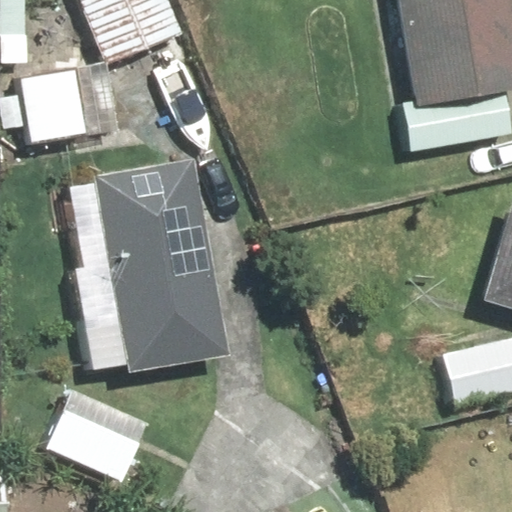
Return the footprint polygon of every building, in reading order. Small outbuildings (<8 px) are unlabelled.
[(12,0),(0,0),(0,64),(12,65),(12,0)] [(162,0),(62,0),(85,58),(172,26),(162,0)] [(511,93),(511,55),(502,0),(385,0),(405,112),(511,93)] [(89,66),(0,84),(0,98),(12,156),(104,138),(89,66)] [(220,361),(185,162),(83,180),(118,378),(220,361)] [(474,300),(511,311),(511,203),(505,201),(474,300)] [(511,349),(509,334),(423,352),(434,405),(511,388),(511,349)] [(45,406),(25,450),(104,486),(124,443),(45,406)] [(374,511),(359,487),(318,511),(374,511)] [(0,511),(25,511),(26,504),(0,503),(0,511)]
